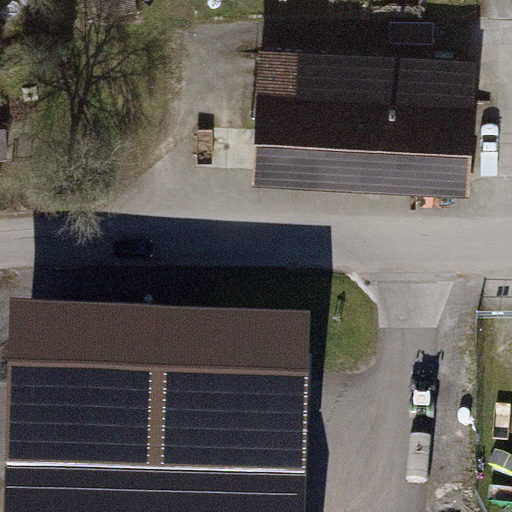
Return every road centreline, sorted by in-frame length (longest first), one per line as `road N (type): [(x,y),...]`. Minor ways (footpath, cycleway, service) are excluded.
road 1 (residential): [(511,247),(0,245)]
road 2 (track): [(182,242),(188,0)]
